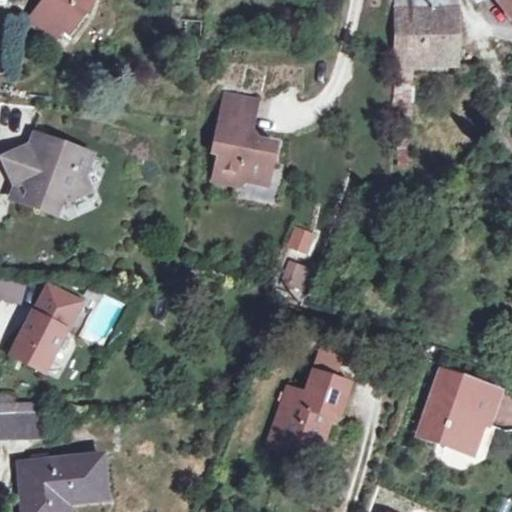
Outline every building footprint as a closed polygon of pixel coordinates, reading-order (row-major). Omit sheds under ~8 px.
[(93,0),(48,0),(33,22),(57,41),(81,8),(88,12),(96,2),(93,0)] [(397,0),(398,8),(458,9),(456,0),(397,0)] [(511,0),(498,0),(511,17),(511,0)] [(397,40),(397,68),(415,68),(457,68),(458,9),(398,8),(398,18),(397,40)] [(385,40),(397,40),(398,18),(385,18),(385,40)] [(415,68),(397,68),(392,143),(399,143),(413,142),(415,68)] [(260,102),(228,95),(216,154),(222,155),(217,181),(242,186),(243,181),(269,186),(277,145),(252,140),(260,102)] [(39,195),(35,207),(67,219),(72,204),(81,207),(103,196),(96,181),(102,162),(45,140),(40,153),(15,164),(27,190),(35,187),(39,195)] [(413,170),(413,142),(399,143),(400,170),(413,170)] [(22,202),(35,207),(39,195),(35,187),(27,190),(22,202)] [(313,273),(295,267),(287,285),(304,292),(313,273)] [(188,274),(185,286),(198,289),(201,277),(188,274)] [(0,299),(23,301),(24,283),(2,282),(0,299)] [(34,312),(10,355),(46,373),(83,304),(57,290),(43,317),(34,312)] [(322,348),(317,364),(338,371),(344,355),(322,348)] [(317,364),(314,373),(336,380),(338,371),(317,364)] [(270,442),(312,457),(326,416),(336,420),(338,421),(351,384),(336,380),(314,373),(307,394),(289,388),(270,442)] [(436,448),(459,456),(468,451),(475,429),(484,432),(495,404),(458,389),(460,383),(439,375),(418,434),(439,441),(436,448)] [(41,415),(0,415),(0,437),(41,437),(41,415)] [(326,416),(312,457),(322,460),(336,420),(326,416)] [(468,451),(459,456),(473,461),(484,432),(475,429),(468,451)] [(52,511),(52,507),(68,506),(108,501),(104,457),(21,463),(25,511),(52,511)]
